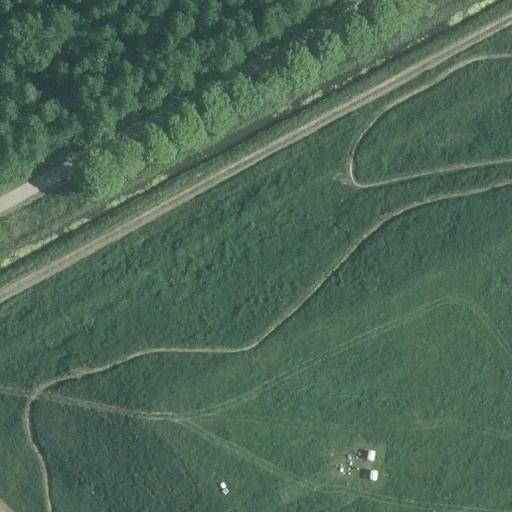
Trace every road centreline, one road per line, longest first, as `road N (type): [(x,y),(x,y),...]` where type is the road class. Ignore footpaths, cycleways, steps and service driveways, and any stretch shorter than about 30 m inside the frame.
road 1 (track): [(511,20),(0,297)]
road 2 (unclassified): [(382,0),(0,206)]
